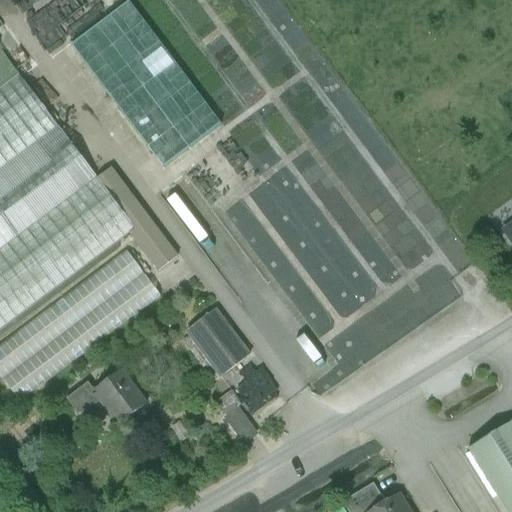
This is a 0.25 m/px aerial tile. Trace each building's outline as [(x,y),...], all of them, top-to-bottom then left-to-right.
[(70,46),(164,169),(221,126),(128,3),(70,46)] [(0,50),(0,328),(128,233),(133,229),(97,180),(0,50)] [(112,168),(97,180),(133,229),(128,233),(159,274),(180,258),(112,168)] [(0,347),(0,377),(20,404),(161,298),(126,252),(0,347)] [(217,310),(185,333),(220,381),(252,357),(217,310)] [(122,372),(94,393),(88,385),(67,401),(79,418),(100,402),(118,426),(147,405),(122,372)] [(231,392),(214,404),(224,418),(238,408),(241,405),(231,392)] [(259,436),(238,408),(224,418),(244,447),(259,436)] [(511,511),(511,423),(468,451),(505,511),(511,511)] [(373,486),(342,505),(347,511),(376,511),(386,506),(373,486)] [(405,511),(398,499),(386,506),(376,511),(405,511)]
